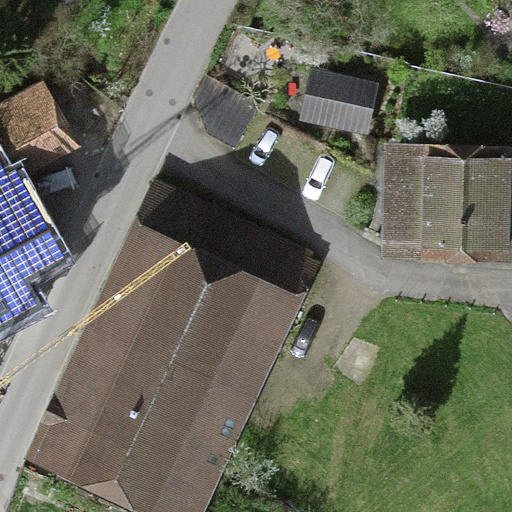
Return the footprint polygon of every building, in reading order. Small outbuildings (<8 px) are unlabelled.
[(36,0),(63,27),(91,0),(36,0)] [(372,88),(312,75),(303,114),(363,128),(372,88)] [(255,110),(207,83),(197,100),(205,129),(234,145),(255,110)] [(16,192),(72,162),(36,95),(0,114),(0,322),(19,312),(7,289),(55,264),(16,192)] [(511,153),(389,151),(386,262),(511,264),(511,153)] [(149,195),(20,473),(105,511),(193,511),(307,268),(149,195)] [(410,365),(388,379),(404,404),(426,390),(410,365)]
